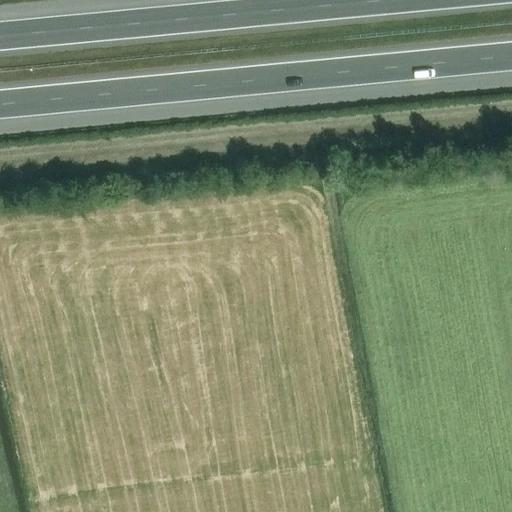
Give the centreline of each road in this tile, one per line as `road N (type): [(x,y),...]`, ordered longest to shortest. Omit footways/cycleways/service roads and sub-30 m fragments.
road 1 (motorway): [(0,105),(511,57)]
road 2 (motorway): [(397,0),(0,36)]
